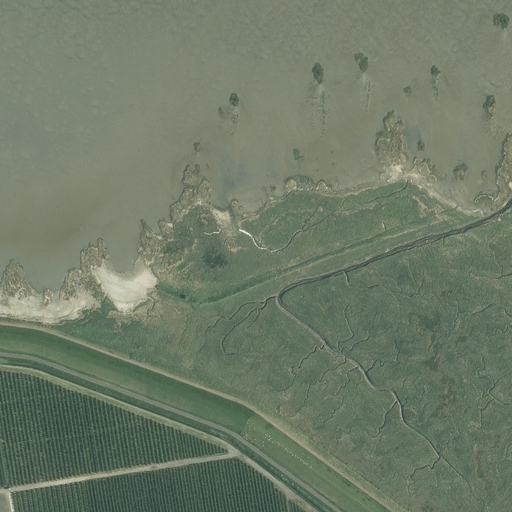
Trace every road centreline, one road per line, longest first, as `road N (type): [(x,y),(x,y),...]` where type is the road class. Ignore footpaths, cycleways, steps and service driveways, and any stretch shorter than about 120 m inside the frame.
road 1 (unclassified): [(341,511),(225,430),(0,353)]
road 2 (track): [(0,491),(237,454),(276,483)]
